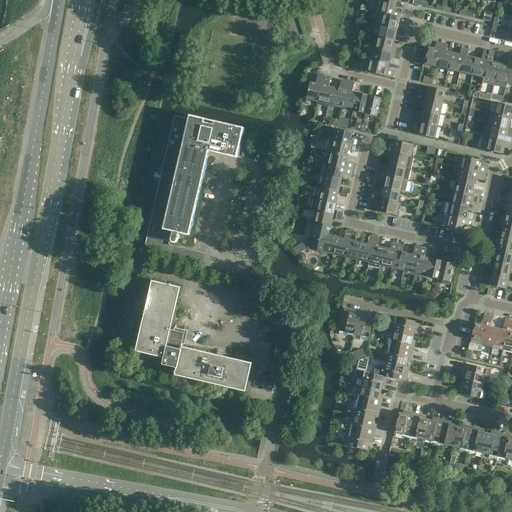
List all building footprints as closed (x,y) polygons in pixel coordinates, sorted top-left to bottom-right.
[(394,12),(396,4),(379,0),(376,12),(383,14),(383,13),(400,17),(401,14),(394,12)] [(398,25),(400,17),(383,13),(383,14),(380,25),(406,31),(407,26),(398,25)] [(405,35),(406,31),(380,25),(377,37),(395,41),(396,33),(405,35)] [(393,47),(395,41),(377,37),(375,48),(401,54),(402,50),(396,49),(393,47)] [(437,67),(442,43),(436,42),(435,48),(428,47),(424,64),(437,67)] [(448,70),(452,52),(446,51),(448,45),(442,43),(437,67),(448,70)] [(400,59),(401,54),(375,48),(372,60),(389,64),(391,58),(394,57),(400,59)] [(460,72),(465,49),(461,48),(460,54),(452,52),(448,70),(460,72)] [(472,75),(476,58),(468,56),(469,50),(465,49),(460,72),(472,75)] [(494,85),(499,63),(492,62),(495,52),(489,51),(489,54),(483,78),(482,82),(494,85)] [(483,78),(489,54),(483,53),(482,59),(476,58),(472,75),(483,78)] [(388,69),(389,64),(372,60),(368,59),(365,71),(393,78),(394,71),(388,69)] [(507,83),(511,60),(511,59),(508,59),(507,65),(499,63),(494,85),(506,87),(507,83)] [(318,102),(324,76),(318,75),(316,83),(310,82),(306,99),(318,102)] [(330,105),(334,88),(329,86),(331,78),(324,76),(318,102),(318,104),(330,107),(330,105)] [(342,108),(348,82),(341,80),(339,89),(334,88),(330,105),(342,108)] [(353,110),(357,93),(352,92),(354,83),(348,82),(342,108),(353,110)] [(443,103),(446,91),(429,87),(426,99),(443,103)] [(365,113),(369,96),(357,93),(353,110),(365,113)] [(381,99),(369,96),(365,113),(364,115),(377,118),(381,99)] [(440,114),(443,103),(426,99),(423,110),(440,114)] [(511,105),(497,102),(494,115),(511,118),(511,115),(511,105)] [(438,126),(440,114),(423,110),(420,122),(438,126)] [(178,241),(180,233),(180,231),(188,233),(208,147),(221,145),(221,149),(227,148),(227,145),(232,144),(234,143),(236,142),(237,140),(238,138),(238,135),(238,133),(236,131),(235,130),(232,129),(204,122),(175,115),(147,237),(148,237),(148,236),(154,238),(155,239),(155,238),(161,239),(161,240),(162,240),(162,239),(168,241),(169,242),(171,234),(172,234),(171,239),(171,240),(171,241),(172,241),(172,242),(173,243),(174,243),(175,243),(176,243),(177,242),(178,241)] [(349,129),(352,118),(342,115),(339,126),(349,129)] [(509,130),(511,118),(494,115),(491,126),(509,130)] [(435,138),(438,126),(420,122),(418,134),(435,138)] [(511,137),(507,136),(509,130),(491,126),(489,138),(511,143),(511,137)] [(336,128),(333,140),(359,146),(360,140),(351,138),(353,132),(336,128)] [(511,143),(489,138),(486,150),(503,154),(504,148),(511,149),(511,143)] [(359,146),(333,140),(328,139),(326,151),(330,152),(347,156),(348,151),(357,153),(359,146)] [(387,145),(385,151),(409,156),(409,157),(411,157),(413,145),(394,140),(393,147),(387,145)] [(406,168),(409,157),(409,156),(385,151),(384,155),(391,156),(389,164),(406,168)] [(346,161),(347,156),(330,152),(327,164),(353,170),(355,163),(346,161)] [(458,168),(460,168),(486,174),(487,167),(478,165),(480,160),(461,155),(458,168)] [(352,176),(353,170),(327,164),(325,175),(342,179),(343,174),(352,176)] [(403,180),(406,168),(389,164),(387,172),(381,170),(380,174),(403,180)] [(484,181),(486,174),(460,168),(457,180),(474,184),(475,179),(484,181)] [(401,191),(403,180),(380,174),(379,178),(385,180),(383,187),(401,191)] [(339,191),(342,179),(325,175),(322,187),(339,191)] [(473,189),(474,184),(457,180),(454,191),(480,197),(482,191),(473,189)] [(336,203),(339,191),(322,187),(316,186),(314,198),(336,203)] [(398,203),(401,191),(383,187),(381,199),(398,203)] [(479,204),(480,197),(454,191),(452,203),(469,207),(470,202),(479,204)] [(334,214),(336,203),(314,198),(311,210),(316,211),(316,210),(334,214)] [(400,203),(398,203),(381,199),(378,211),(397,216),(400,203)] [(468,212),(469,207),(452,203),(450,202),(447,214),(475,221),(476,214),(468,212)] [(331,226),(334,214),(316,210),(316,211),(314,222),(331,226)] [(475,221),(447,214),(444,214),(441,226),(446,227),(463,231),(465,225),(473,227),(475,221)] [(511,228),(511,215),(505,214),(503,226),(511,228)] [(329,235),(331,226),(314,222),(310,239),(324,242),(326,234),(329,235)] [(511,240),(511,228),(503,226),(500,238),(511,240)] [(334,254),(338,237),(329,235),(326,234),(324,242),(310,239),(308,248),(334,254)] [(345,257),(349,240),(350,237),(346,236),(344,238),(338,237),(334,254),(345,257)] [(357,260),(361,242),(355,241),(354,238),(350,237),(349,240),(345,257),(357,260)] [(511,240),(500,238),(497,249),(511,252),(511,240)] [(369,262),(373,245),(373,242),(369,241),(367,244),(361,242),(357,260),(369,262)] [(380,265),(384,248),(378,246),(378,243),(373,242),(373,245),(369,262),(368,266),(380,269),(380,265)] [(392,268),(398,244),(392,243),(390,249),(384,248),(380,265),(392,268)] [(404,270),(408,253),(402,252),(403,245),(398,244),(392,268),(403,270),(404,270)] [(415,275),(421,247),(415,246),(413,254),(408,253),(404,270),(403,270),(403,272),(415,275)] [(427,276),(431,259),(425,257),(427,249),(421,247),(415,275),(427,278),(428,276),(427,276)] [(511,265),(511,264),(511,252),(497,249),(495,261),(511,265)] [(439,279),(445,253),(439,251),(437,260),(431,259),(427,276),(428,276),(439,279)] [(450,254),(445,253),(439,279),(443,279),(443,280),(443,281),(443,282),(444,283),(444,284),(445,284),(446,284),(446,285),(447,285),(448,284),(449,284),(450,283),(450,282),(451,281),(455,264),(448,263),(450,254)] [(509,277),(511,265),(495,261),(492,273),(509,277)] [(506,289),(509,277),(492,273),(489,285),(506,289)] [(175,328),(174,331),(171,330),(171,329),(181,287),(169,284),(164,283),(152,280),(136,351),(164,358),(163,364),(176,367),(175,375),(245,391),(252,363),(224,356),(217,354),(217,355),(182,346),(182,344),(185,344),(186,339),(187,339),(188,339),(188,338),(189,338),(189,337),(189,336),(189,335),(188,334),(187,334),(187,331),(175,328)] [(487,295),(494,297),(496,290),(488,288),(487,295)] [(289,303),(287,309),(295,311),(296,304),(289,303)] [(354,334),(359,314),(352,313),(352,311),(344,309),(338,335),(339,335),(346,336),(347,332),(353,334),(354,334)] [(365,316),(359,314),(354,334),(353,334),(353,336),(354,336),(355,334),(361,335),(360,340),(367,341),(368,341),(374,316),(366,314),(365,316)] [(395,325),(394,331),(394,332),(413,337),(415,330),(417,330),(419,322),(393,316),(393,317),(391,324),(395,325)] [(511,352),(511,331),(511,332),(511,328),(511,320),(510,320),(508,327),(507,331),(503,350),(511,352)] [(482,346),(486,326),(475,323),(470,343),(482,346)] [(492,348),(497,328),(486,326),(482,346),(492,348)] [(503,350),(507,331),(497,328),(492,348),(503,350)] [(412,343),(413,337),(394,332),(394,331),(392,331),(392,332),(393,333),(392,339),(388,338),(386,346),(412,352),(414,344),(412,343)] [(410,360),(412,352),(386,346),(385,353),(384,353),(384,354),(388,355),(387,360),(387,361),(406,366),(408,359),(410,360)] [(351,353),(354,360),(365,356),(362,349),(351,353)] [(405,372),(406,366),(387,361),(387,360),(385,360),(385,362),(387,362),(385,368),(381,367),(379,375),(386,377),(405,381),(407,373),(405,372)] [(466,372),(464,379),(484,383),(483,384),(485,385),(486,383),(484,383),(485,377),(489,378),(489,377),(491,370),(466,364),(464,372),(466,372)] [(384,385),(386,377),(379,375),(361,371),(359,379),(363,380),(362,386),(362,387),(381,391),(382,385),(384,385)] [(482,390),(483,384),(484,383),(464,379),(463,386),(461,385),(459,393),(484,399),(486,392),(486,391),(482,390)] [(379,398),(381,391),(362,387),(362,386),(360,385),(359,387),(361,387),(360,393),(356,392),(356,393),(354,400),(380,406),(381,398),(379,398)] [(500,404),(507,405),(509,394),(502,392),(500,404)] [(378,414),(380,406),(354,400),(352,408),(356,409),(355,415),(355,416),(374,420),(376,414),(378,414)] [(409,440),(415,414),(406,412),(406,414),(399,413),(394,436),(395,436),(396,433),(402,434),(401,438),(409,440)] [(373,427),(374,420),(355,416),(355,415),(353,414),(353,416),(355,417),(353,422),(349,422),(347,430),(373,435),(375,427),(373,427)] [(424,439),(429,420),(422,418),(423,416),(415,414),(409,440),(416,441),(416,442),(417,442),(418,438),(423,439),(424,439)] [(438,446),(444,421),(436,419),(435,421),(429,420),(424,439),(423,439),(423,441),(425,441),(425,439),(431,441),(430,445),(438,446)] [(453,446),(458,426),(451,425),(452,423),(444,421),(438,446),(445,448),(446,448),(447,444),(453,446)] [(467,453),(473,428),(465,426),(464,428),(458,426),(453,446),(452,448),(454,448),(454,446),(460,447),(459,452),(460,452),(460,451),(467,453)] [(483,453),(487,433),(481,432),(481,430),(473,428),(467,453),(475,455),(476,451),(482,452),(483,453)] [(371,443),(373,435),(347,430),(346,437),(345,437),(349,438),(348,444),(344,443),(344,444),(367,450),(369,443),(371,443)] [(496,460),(502,435),(494,433),(494,435),(487,433),(483,453),(482,452),(481,454),(483,455),(484,453),(489,454),(488,458),(489,458),(496,460)] [(511,459),(511,458),(511,438),(510,438),(510,437),(502,435),(496,460),(504,462),(505,458),(511,459)] [(404,457),(405,451),(391,447),(389,454),(404,457)] [(452,455),(449,467),(463,470),(464,465),(455,463),(457,456),(452,455)]
